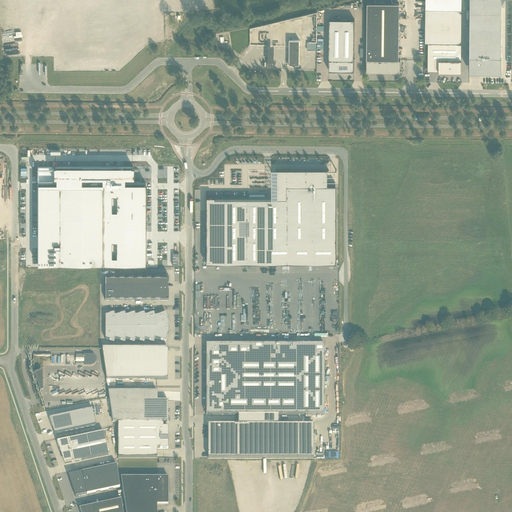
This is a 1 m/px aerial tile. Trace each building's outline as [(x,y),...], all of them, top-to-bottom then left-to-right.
[(470,0),(469,72),(501,73),(500,0),(470,0)] [(387,73),(387,72),(400,72),(400,71),(401,72),(401,71),(400,71),(400,60),(398,60),(399,4),(367,3),(366,60),(366,72),(386,72),(386,73),(387,73)] [(425,9),(425,43),(428,43),(428,71),(455,71),(461,71),(461,66),(462,10),(425,9)] [(311,29),(314,30),(317,13),(317,12),(279,19),(285,20),(291,19),(292,25),(295,25),(300,24),(300,21),(304,21),(305,15),(306,22),(307,21),(308,18),(308,20),(307,26),(311,27),(311,29)] [(329,59),(329,71),(331,71),(331,70),(352,70),(352,71),(354,71),(354,59),(355,20),(329,19),(329,59)] [(287,61),(287,65),(299,65),(299,40),(289,40),(289,61),(287,61)] [(133,167),(37,167),(37,265),(146,265),(146,183),(124,183),(124,178),(133,178),(133,167)] [(214,197),(206,197),(206,263),(336,263),(336,185),(336,186),(327,186),(327,170),(328,170),(275,170),(276,170),(276,199),(214,199),(214,197)] [(168,275),(105,275),(105,301),(168,301),(168,275)] [(154,317),(154,314),(145,316),(144,314),(135,316),(134,314),(125,316),(125,314),(114,316),(114,314),(105,316),(105,340),(114,342),(114,339),(125,342),(125,340),(134,342),(135,340),(144,342),(145,340),(154,342),(154,339),(166,342),(168,334),(168,322),(166,314),(154,317)] [(324,345),(206,345),(206,415),(324,415),(324,345)] [(168,348),(102,348),(106,380),(150,380),(150,379),(167,380),(167,369),(168,369),(168,348)] [(84,356),(84,365),(91,365),(93,364),(94,363),(95,360),(94,358),(93,356),(91,356),(84,356)] [(39,388),(38,375),(40,375),(40,372),(36,372),(30,374),(30,376),(34,387),(34,389),(35,392),(39,392),(39,388)] [(154,402),(154,392),(157,392),(108,392),(112,422),(113,422),(118,422),(118,458),(157,458),(154,458),(154,448),(168,449),(168,441),(168,431),(167,431),(167,428),(168,428),(168,427),(163,427),(163,422),(167,422),(167,406),(168,406),(168,401),(160,401),(160,402),(154,402)] [(54,434),(96,425),(92,409),(49,418),(54,434)] [(224,425),(208,425),(208,459),(313,459),(313,435),(313,425),(298,425),(284,425),(224,425)] [(108,455),(103,432),(57,442),(59,450),(62,450),(65,464),(71,462),(71,463),(108,455)] [(116,465),(68,476),(75,497),(120,488),(116,465)] [(168,494),(168,477),(121,477),(125,511),(156,511),(157,511),(157,510),(157,505),(157,501),(166,501),(166,494),(168,494)] [(80,511),(122,511),(121,500),(79,509),(80,511)]
